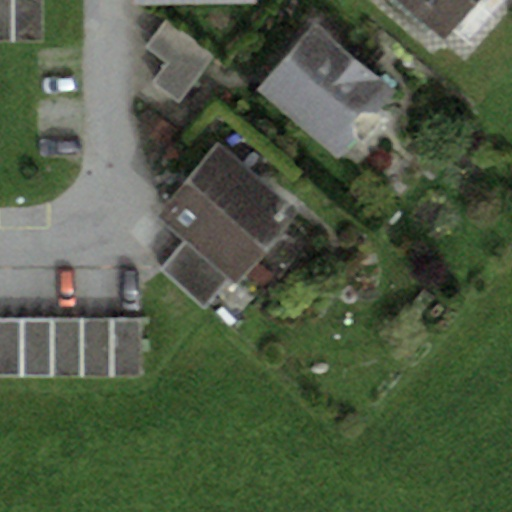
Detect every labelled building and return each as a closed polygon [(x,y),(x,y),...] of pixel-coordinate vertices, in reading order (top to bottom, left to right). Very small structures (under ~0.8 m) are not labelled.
[(0,0),(0,36),(42,36),(43,0),(0,0)] [(395,0),(445,43),(480,0),(395,0)] [(177,101),(213,58),(190,39),(169,22),(146,49),(167,66),(154,82),(177,101)] [(314,24),(256,90),(337,161),(395,95),(314,24)] [(296,212),(216,143),(154,215),(186,242),(228,279),(234,283),(296,212)] [(205,306),(228,279),(186,242),(163,269),(205,306)] [(142,320),(0,321),(0,375),(142,375),(142,320)]
